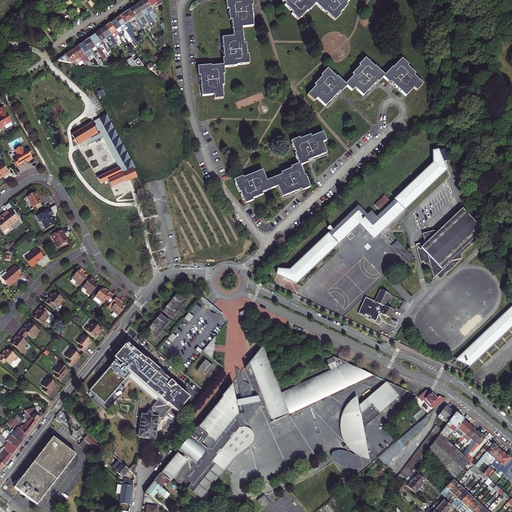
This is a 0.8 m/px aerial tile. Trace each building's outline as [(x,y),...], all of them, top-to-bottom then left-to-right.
[(151,8),(146,0),(143,0),(141,2),(152,20),(157,17),(151,8)] [(252,27),(252,25),(251,14),(250,11),(250,7),(251,6),(250,0),(236,0),(225,1),(226,10),(228,10),(229,21),(231,20),(233,37),(221,39),(223,56),(223,59),(222,59),(223,66),(210,68),(210,66),(197,68),(198,77),(199,77),(202,96),(213,95),(213,100),(222,99),(221,87),(223,86),(222,75),(224,75),(223,68),(236,67),(236,66),(248,64),(248,56),(246,56),(245,45),(243,45),(241,28),(247,28),(252,27)] [(284,0),(286,2),(284,3),(292,11),(291,12),(297,18),(306,9),(307,10),(315,2),(324,11),(325,10),(334,19),(340,13),(339,12),(347,4),(345,3),(347,0),(316,0),(315,0),(284,0)] [(136,5),(148,24),(153,21),(152,20),(141,2),(136,5)] [(136,5),(133,7),(140,18),(142,17),(143,18),(142,19),(147,26),(147,28),(149,30),(152,29),(148,24),(136,5)] [(128,10),(134,18),(135,20),(138,18),(139,19),(140,18),(133,7),(128,10)] [(125,24),(134,18),(128,10),(120,16),(125,24)] [(128,30),(125,24),(120,16),(115,20),(122,30),(125,28),(137,45),(138,44),(132,35),(128,30)] [(123,31),(122,30),(115,20),(110,23),(119,36),(119,37),(122,35),(123,38),(124,38),(123,31)] [(142,29),(140,27),(137,22),(136,21),(133,23),(139,31),(142,29)] [(116,38),(119,36),(110,23),(105,27),(116,42),(117,45),(119,44),(116,38)] [(113,44),(116,42),(105,27),(100,31),(105,39),(109,36),(111,39),(110,39),(113,44)] [(100,42),(105,39),(100,31),(94,34),(100,42)] [(98,48),(102,45),(100,43),(100,42),(94,34),(89,38),(95,46),(96,48),(97,51),(103,60),(105,59),(98,48)] [(83,42),(89,50),(95,46),(89,38),(83,42)] [(92,54),(89,50),(83,42),(78,46),(84,54),(85,55),(87,58),(92,54)] [(102,45),(107,53),(110,51),(104,42),(102,43),(102,42),(100,43),(102,45)] [(79,57),(84,54),(78,46),(73,49),(79,57)] [(79,57),(73,49),(69,52),(77,63),(81,60),(79,57)] [(77,63),(69,52),(57,61),(71,63),(74,61),(76,64),(77,63)] [(317,83),(308,93),(314,99),(317,97),(325,104),(334,95),(339,89),(340,91),(346,84),(352,89),(355,86),(363,94),(377,79),(379,81),(383,76),(390,83),(392,82),(406,96),(414,88),(417,90),(423,83),(414,74),(415,73),(407,65),(408,64),(402,58),(393,67),(392,66),(384,75),(375,66),(374,66),(365,57),(359,63),(361,65),(353,73),(354,74),(346,83),(337,75),(337,76),(328,67),(321,73),(323,75),(316,82),(317,83)] [(0,116),(0,130),(5,128),(4,126),(12,122),(3,107),(0,108),(0,115),(1,116),(0,116)] [(108,117),(106,114),(94,122),(96,125),(95,125),(96,126),(95,127),(98,132),(99,131),(101,134),(91,139),(90,137),(85,140),(88,146),(102,138),(118,168),(97,178),(101,184),(105,182),(106,183),(108,183),(107,181),(108,180),(111,188),(128,180),(137,177),(133,169),(135,168),(108,117)] [(95,127),(92,123),(89,125),(89,124),(88,124),(89,125),(86,127),(85,126),(85,127),(79,131),(79,130),(78,130),(78,131),(76,133),(75,132),(74,132),(75,133),(72,135),(77,144),(80,142),(81,144),(82,143),(81,142),(84,140),(85,142),(85,141),(85,140),(90,137),(91,137),(91,138),(92,137),(91,136),(94,135),(94,136),(95,135),(95,134),(98,133),(98,132),(95,127)] [(238,179),(235,180),(240,192),(245,204),(254,200),(253,199),(263,195),(262,193),(277,187),(282,197),(301,189),(302,190),(310,187),(305,175),(304,175),(300,165),(308,162),(307,161),(326,153),(322,142),(326,140),(323,132),(311,137),(310,135),(300,139),(299,137),(291,141),(295,150),(296,153),(295,153),(299,164),(291,167),(292,169),(281,173),(282,175),(267,181),(262,170),(243,178),(243,177),(238,179)] [(23,151),(20,146),(14,150),(16,155),(14,156),(15,158),(12,160),(16,167),(22,163),(25,161),(25,162),(32,159),(26,149),(23,151)] [(443,162),(449,160),(445,148),(439,150),(443,162)] [(371,212),(367,215),(382,231),(446,170),(437,151),(433,152),(433,163),(376,217),(371,212)] [(0,162),(0,178),(5,175),(6,176),(9,173),(2,162),(0,162)] [(35,191),(26,196),(32,207),(42,201),(35,191)] [(381,210),(390,201),(384,195),(375,204),(381,210)] [(374,238),(382,231),(367,215),(358,206),(289,271),(278,270),(277,275),(295,284),(360,223),(374,238)] [(52,214),(49,208),(35,216),(39,222),(40,221),(45,229),(57,222),(54,217),(52,218),(50,215),(52,214)] [(10,210),(8,212),(6,213),(4,212),(1,214),(7,222),(9,225),(17,219),(10,210)] [(421,236),(422,242),(423,241),(445,265),(480,231),(462,211),(442,231),(439,228),(435,232),(421,236)] [(7,222),(1,214),(0,214),(0,228),(2,231),(9,225),(7,222)] [(64,234),(61,228),(50,235),(53,239),(58,247),(67,241),(64,235),(64,234)] [(433,281),(436,278),(440,274),(443,277),(460,261),(461,261),(460,257),(477,241),(475,238),(482,232),(480,231),(445,265),(423,241),(422,242),(423,244),(424,247),(420,251),(415,246),(416,248),(420,264),(421,263),(426,268),(427,267),(430,271),(433,281)] [(397,242),(392,247),(409,264),(413,260),(397,242)] [(43,257),(37,249),(31,253),(31,254),(25,259),(31,267),(37,263),(36,262),(39,261),(43,257)] [(24,276),(16,266),(2,278),(9,286),(19,278),(20,279),(24,276)] [(83,271),(80,268),(72,279),(76,282),(75,284),(79,287),(87,276),(82,272),(83,271)] [(80,268),(83,271),(82,272),(87,276),(88,275),(85,273),(86,272),(80,268)] [(94,279),(90,277),(82,287),(87,291),(86,292),(89,295),(98,285),(93,280),(94,279)] [(108,301),(113,295),(107,290),(107,291),(102,287),(95,296),(102,303),(106,299),(108,301)] [(365,298),(358,314),(364,317),(365,315),(371,318),(370,320),(377,323),(380,316),(382,315),(390,319),(391,315),(392,316),(394,311),(387,308),(384,307),(385,304),(390,295),(380,290),(374,302),(365,298)] [(65,300),(54,292),(50,297),(49,296),(45,302),(55,310),(60,303),(62,304),(65,300)] [(172,319),(180,311),(187,302),(178,294),(170,303),(163,312),(172,319)] [(121,302),(115,297),(111,303),(108,307),(110,309),(118,315),(125,306),(121,303),(121,302)] [(54,316),(41,306),(37,311),(38,312),(33,317),(44,326),(47,322),(49,324),(54,317),(54,316)] [(470,366),(511,326),(511,307),(457,360),(470,366)] [(195,318),(190,313),(188,316),(185,320),(190,324),(193,321),(195,318)] [(154,323),(146,332),(155,340),(163,330),(170,322),(161,314),(154,323)] [(40,331),(29,322),(25,327),(24,327),(19,332),(25,337),(27,334),(31,338),(35,333),(37,334),(40,331)] [(100,333),(102,330),(92,322),(88,326),(87,325),(84,329),(94,337),(99,332),(100,333)] [(25,337),(19,332),(15,338),(16,339),(11,344),(22,353),(25,349),(23,348),(27,343),(23,340),(25,337)] [(171,337),(168,340),(173,344),(176,341),(179,337),(174,333),(171,337)] [(78,348),(84,352),(88,347),(88,346),(91,341),(82,334),(76,342),(80,345),(78,348)] [(140,417),(139,419),(141,421),(139,432),(137,433),(137,435),(138,436),(139,437),(138,438),(155,440),(158,421),(161,417),(163,419),(164,418),(166,415),(165,414),(170,407),(176,412),(176,413),(177,412),(189,398),(189,397),(163,375),(163,374),(147,360),(146,360),(127,344),(115,358),(122,365),(132,373),(160,398),(146,413),(145,415),(142,415),(140,417)] [(377,375),(334,355),(328,358),(330,362),(336,359),(339,365),(333,368),(279,393),(262,346),(253,357),(245,367),(258,396),(260,402),(269,422),(287,414),(286,413),(367,376),(369,380),(377,375)] [(66,362),(72,367),(76,361),(76,360),(80,356),(71,348),(64,356),(68,359),(66,362)] [(2,353),(0,356),(0,361),(3,364),(6,361),(10,364),(14,360),(15,361),(18,357),(7,349),(3,354),(2,353)] [(339,365),(336,359),(330,362),(333,368),(339,365)] [(208,361),(200,370),(209,378),(215,370),(217,369),(208,361)] [(54,376),(60,381),(65,375),(64,375),(68,370),(59,363),(52,370),(56,374),(54,376)] [(132,373),(122,365),(119,368),(113,363),(89,391),(96,396),(93,399),(92,400),(106,412),(125,389),(121,385),(132,373)] [(42,391),(48,395),(53,390),(52,389),(56,384),(47,377),(41,385),(45,388),(42,391)] [(344,416),(344,420),(343,425),(343,429),(344,433),(345,438),(347,442),(349,445),(352,449),(356,452),(360,455),(365,457),(370,459),(365,428),(409,390),(389,381),(362,404),(361,397),(357,399),(355,401),(351,404),(348,409),(346,413),(344,416)] [(194,429),(195,430),(199,435),(195,440),(190,436),(189,435),(178,449),(187,457),(185,460),(177,453),(163,470),(173,478),(181,485),(185,480),(190,484),(187,488),(201,499),(202,498),(202,492),(204,490),(206,492),(208,490),(209,484),(210,483),(212,485),(213,483),(214,478),(215,476),(217,478),(219,476),(219,471),(232,454),(223,447),(236,430),(241,427),(237,406),(236,400),(232,382),(197,427),(196,427),(194,429)] [(427,391),(419,398),(421,401),(423,400),(429,408),(431,407),(434,410),(446,400),(440,397),(437,399),(432,393),(427,391)] [(258,396),(236,400),(237,406),(260,402),(258,396)] [(437,417),(447,424),(455,414),(446,406),(437,417)] [(27,414),(29,416),(37,423),(40,419),(40,418),(35,414),(34,409),(26,413),(27,414)] [(60,411),(57,415),(57,416),(62,420),(66,415),(60,411)] [(26,420),(34,426),(37,423),(29,416),(27,414),(24,418),(26,420)] [(440,434),(448,441),(454,432),(458,427),(463,420),(455,414),(447,424),(442,431),(440,433),(440,434)] [(429,421),(426,417),(420,423),(423,427),(429,421)] [(26,420),(23,424),(31,430),(34,426),(26,420)] [(465,435),(471,428),(471,427),(470,426),(463,420),(458,427),(454,432),(461,437),(464,434),(465,435)] [(16,426),(18,428),(27,435),(31,430),(23,424),(21,427),(20,426),(21,424),(19,423),(16,426)] [(83,426),(77,432),(82,437),(88,431),(83,426)] [(219,471),(219,476),(235,456),(252,442),(254,438),(253,432),(250,428),(246,426),(241,427),(236,430),(223,447),(232,454),(219,471)] [(11,435),(6,432),(3,428),(1,430),(4,435),(9,438),(11,435)] [(15,432),(17,433),(25,439),(27,435),(18,428),(15,432)] [(471,428),(465,435),(470,439),(476,431),(471,428)] [(195,430),(190,436),(195,440),(199,435),(195,430)] [(470,445),(473,447),(476,443),(475,443),(480,435),(476,431),(470,439),(468,441),(471,444),(470,445)] [(91,432),(83,439),(84,440),(93,449),(93,450),(94,450),(99,446),(98,445),(101,442),(95,437),(91,432)] [(17,433),(14,438),(16,439),(17,438),(22,442),(25,439),(17,433)] [(448,441),(440,434),(426,452),(455,478),(465,467),(470,461),(465,457),(460,452),(454,446),(448,441)] [(97,435),(95,437),(101,442),(102,443),(104,441),(97,435)] [(476,449),(478,447),(482,441),(484,443),(487,440),(485,438),(482,436),(481,435),(480,435),(475,443),(476,443),(473,447),(476,449)] [(16,439),(14,438),(12,436),(11,438),(12,439),(11,441),(9,440),(8,442),(9,443),(17,449),(22,442),(17,438),(16,439)] [(37,505),(76,455),(53,437),(15,487),(37,505)] [(7,443),(4,447),(7,451),(12,455),(17,449),(9,443),(8,442),(7,440),(6,442),(7,443)] [(93,449),(84,440),(79,445),(89,455),(93,450),(93,449)] [(404,446),(399,440),(398,441),(396,443),(402,450),(405,447),(404,446)] [(4,450),(0,454),(0,462),(4,465),(12,455),(7,451),(4,447),(3,445),(2,444),(0,441),(0,448),(2,448),(2,449),(3,449),(4,450)] [(483,448),(486,445),(484,443),(482,441),(478,447),(479,448),(482,450),(483,448)] [(402,450),(396,443),(394,445),(400,452),(402,450)] [(497,448),(496,446),(493,444),(493,445),(490,443),(488,446),(490,448),(486,452),(489,454),(491,456),(491,455),(497,448)] [(400,452),(394,445),(391,448),(397,454),(400,452)] [(397,454),(391,448),(388,450),(394,457),(397,454)] [(491,455),(496,459),(502,452),(497,448),(491,455)] [(394,457),(388,450),(385,452),(391,459),(394,457)] [(391,459),(385,452),(382,455),(388,462),(391,459)] [(502,452),(496,459),(500,463),(506,456),(504,454),(502,452)] [(388,462),(382,455),(379,458),(385,464),(388,462)] [(511,459),(508,456),(507,455),(506,456),(500,463),(501,465),(495,472),(498,474),(500,472),(504,475),(511,465),(511,460),(511,459)] [(129,470),(122,463),(115,470),(122,477),(129,470)] [(496,465),(493,463),(490,466),(484,474),(485,475),(489,479),(495,472),(501,465),(500,463),(497,464),(496,465)] [(473,474),(477,477),(481,472),(478,468),(473,474)] [(410,473),(423,485),(426,481),(417,473),(415,472),(413,469),(412,471),(410,473)] [(160,473),(161,473),(170,481),(173,478),(163,470),(160,473)] [(167,485),(170,481),(161,473),(154,482),(161,488),(164,484),(167,485)] [(408,476),(420,487),(423,485),(410,473),(408,476)] [(406,478),(400,474),(397,478),(402,484),(403,483),(406,479),(406,478)] [(418,490),(420,487),(408,476),(406,478),(406,479),(418,490)] [(415,494),(418,490),(406,479),(403,483),(415,494)] [(447,494),(449,492),(457,483),(453,479),(445,488),(447,490),(444,494),(442,492),(440,493),(444,497),(446,495),(447,494)] [(154,482),(145,493),(152,499),(157,492),(165,498),(168,493),(161,488),(154,482)] [(457,483),(449,492),(453,495),(461,487),(457,483)] [(130,504),(133,486),(122,484),(120,503),(130,504)] [(448,500),(452,504),(464,490),(461,487),(453,495),(450,498),(449,499),(448,500)] [(455,507),(468,493),(464,490),(452,504),(453,505),(455,502),(457,504),(454,506),(455,507)] [(460,506),(462,507),(472,497),(468,493),(455,507),(459,510),(460,509),(459,508),(460,506)] [(267,495),(260,501),(266,508),(272,502),(267,495)] [(472,497),(462,507),(460,509),(459,510),(460,511),(464,511),(475,500),(472,497)] [(444,500),(440,504),(449,511),(452,508),(444,500)] [(471,511),(479,504),(475,500),(464,511),(471,511)] [(437,501),(434,504),(442,511),(448,511),(449,511),(440,504),(437,501)]
